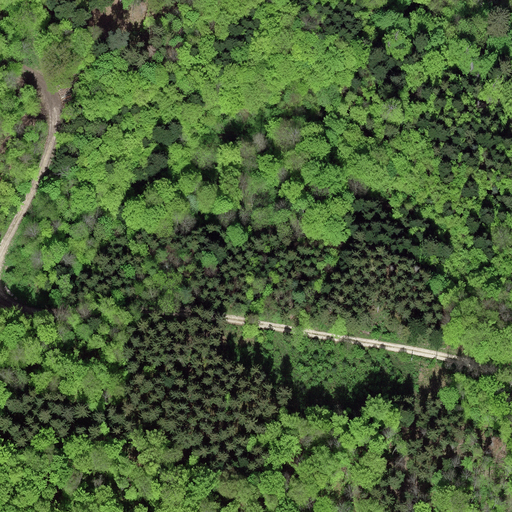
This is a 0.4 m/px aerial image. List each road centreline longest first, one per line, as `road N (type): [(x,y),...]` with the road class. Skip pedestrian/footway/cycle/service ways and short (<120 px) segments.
road 1 (track): [(511,380),(479,362),(203,311),(27,314),(0,296)]
road 2 (track): [(0,256),(53,128),(51,92),(0,55)]
